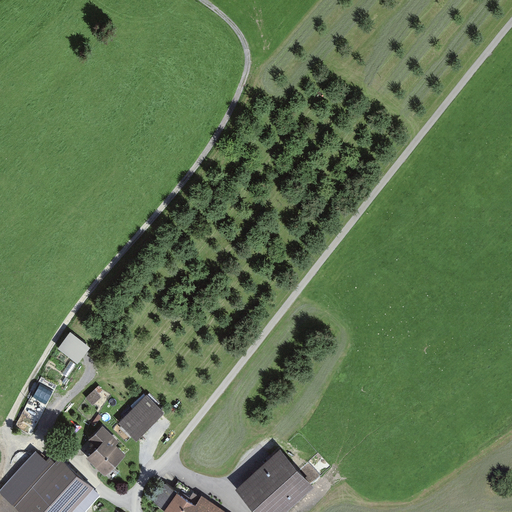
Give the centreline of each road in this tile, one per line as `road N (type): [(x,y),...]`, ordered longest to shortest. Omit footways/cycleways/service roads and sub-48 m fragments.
road 1 (track): [(170,460),(511,23)]
road 2 (track): [(200,0),(244,42),(240,83),(194,169),(75,309),(7,425),(6,443)]
road 3 (track): [(6,443),(64,450),(123,500),(170,460)]
